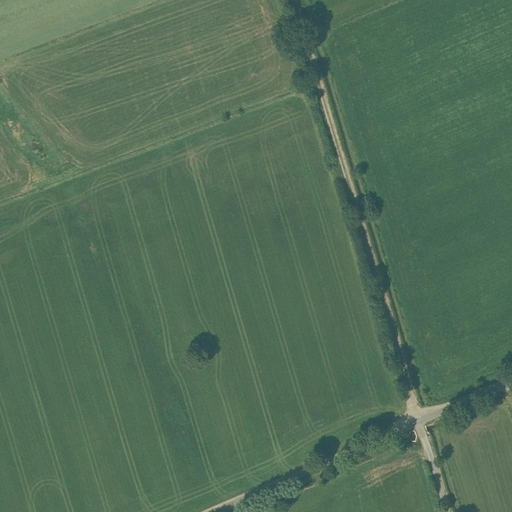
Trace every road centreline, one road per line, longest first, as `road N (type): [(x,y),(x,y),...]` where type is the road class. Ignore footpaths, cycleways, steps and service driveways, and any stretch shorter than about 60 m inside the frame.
road 1 (track): [(296,0),(419,421)]
road 2 (unclassified): [(205,511),(419,421)]
